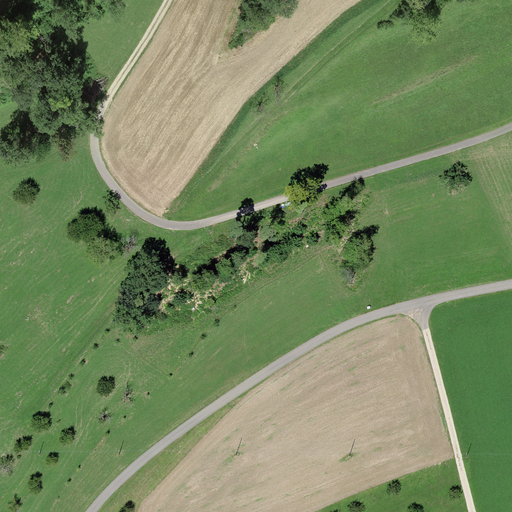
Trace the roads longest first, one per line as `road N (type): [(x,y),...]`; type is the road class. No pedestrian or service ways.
road 1 (track): [(167,0),(94,121),(92,140),(109,183),(162,226),(239,213),(511,126)]
road 2 (residential): [(90,511),(164,438),(335,327),(511,283)]
road 3 (track): [(415,302),(471,511)]
